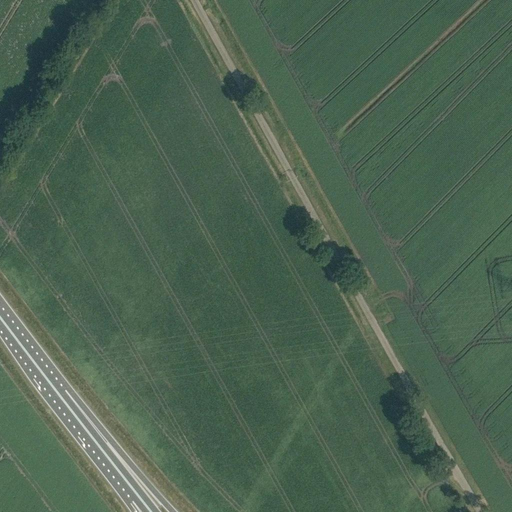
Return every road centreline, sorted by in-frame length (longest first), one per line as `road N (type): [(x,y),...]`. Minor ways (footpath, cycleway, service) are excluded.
road 1 (unclassified): [(480,511),(193,0)]
road 2 (trunk): [(173,511),(57,392)]
road 3 (trunk): [(136,493),(57,392)]
